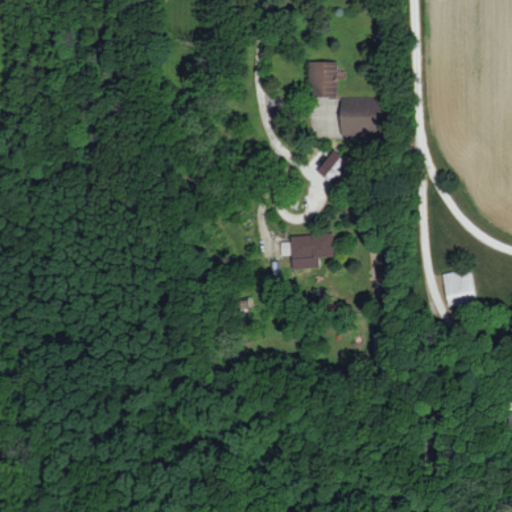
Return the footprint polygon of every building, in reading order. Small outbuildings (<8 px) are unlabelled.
[(338,95),(338,61),(311,61),(310,95),(338,95)] [(342,96),(342,135),(384,134),(383,95),(342,96)] [(318,170),(334,183),(351,161),(335,148),(318,170)] [(294,268),(320,267),(320,256),(336,255),(334,232),(292,234),(294,268)] [(449,305),(477,300),(472,268),(444,273),(449,305)]
